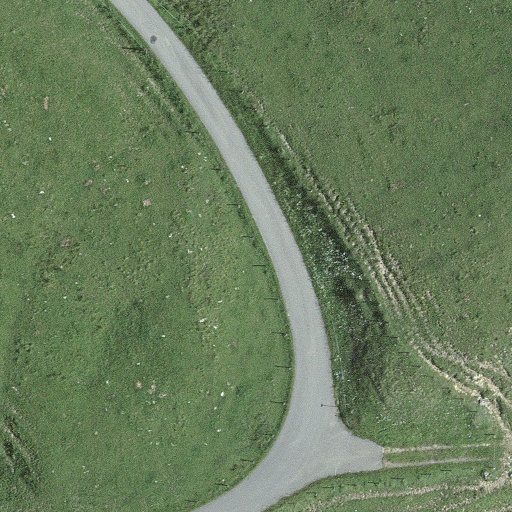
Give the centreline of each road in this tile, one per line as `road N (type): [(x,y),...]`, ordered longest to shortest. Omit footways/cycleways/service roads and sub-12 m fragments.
road 1 (unclassified): [(119,0),(145,23),(242,159),(301,293),(313,353),(309,425),(279,475),(231,511)]
road 2 (track): [(298,449),(382,463),(511,452)]
